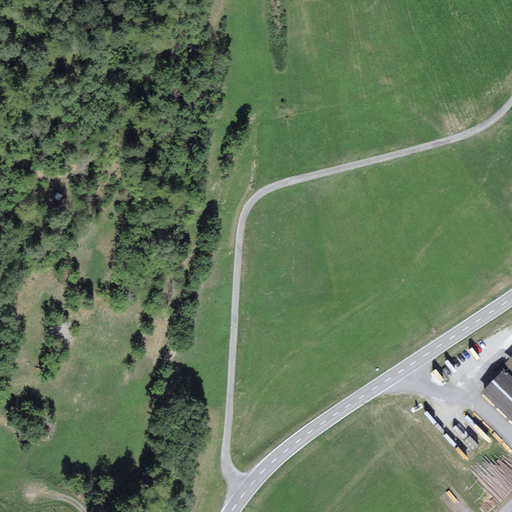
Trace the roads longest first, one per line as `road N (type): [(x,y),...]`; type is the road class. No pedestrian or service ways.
road 1 (track): [(244,494),(226,446),(239,232),(250,201),(285,181),(456,137),(511,100)]
road 2 (tertiary): [(511,298),(276,458),(233,511)]
